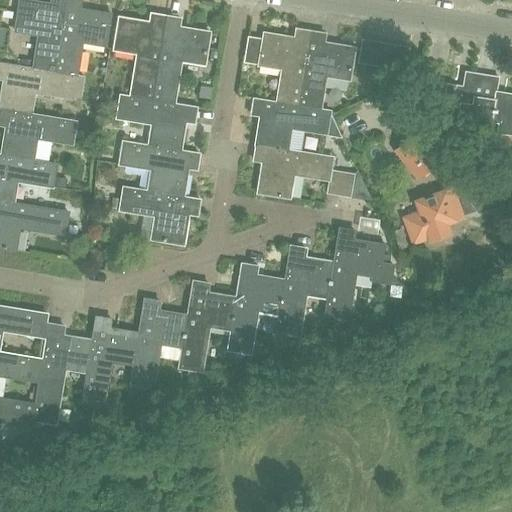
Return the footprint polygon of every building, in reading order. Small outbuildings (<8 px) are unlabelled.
[(34,69),(57,73),(68,0),(52,0),(52,4),(24,0),(21,0),(16,31),(40,35),(34,69)] [(83,0),(81,0),(68,0),(57,73),(78,76),(84,42),(106,46),(112,14),(81,9),(83,0)] [(15,12),(5,10),(4,17),(14,19),(15,12)] [(131,97),(153,101),(167,16),(152,14),(151,23),(120,18),(115,50),(139,53),(131,97)] [(153,101),(175,104),(182,60),(205,64),(211,32),(180,27),(181,19),(167,16),(153,101)] [(0,49),(7,51),(11,29),(0,27),(0,49)] [(249,37),(245,63),(283,69),(278,102),(300,106),(312,31),(298,29),(297,38),(265,33),(264,39),(249,37)] [(312,31),(300,106),(322,110),(327,76),(351,79),(356,47),(325,43),(326,33),(312,31)] [(375,42),(363,40),(359,63),(372,65),(375,42)] [(387,44),(375,42),(372,65),(383,67),(387,44)] [(387,44),(383,67),(395,69),(399,45),(387,44)] [(411,47),(399,45),(395,69),(407,71),(411,47)] [(210,57),(217,59),(219,52),(212,50),(210,57)] [(24,59),(23,67),(31,68),(32,60),(24,59)] [(78,76),(57,73),(34,69),(0,63),(0,78),(5,80),(0,110),(32,115),(36,92),(81,100),(85,77),(78,76)] [(431,66),(421,65),(420,76),(430,77),(431,66)] [(383,68),(380,90),(406,77),(407,72),(383,68)] [(511,93),(497,91),(499,77),(466,72),(463,87),(456,86),(456,91),(453,90),(454,85),(438,82),(435,99),(461,103),(459,111),(458,121),(481,125),(481,120),(498,122),(496,132),(502,133),(511,134),(511,93)] [(197,108),(175,104),(153,101),(131,97),(121,95),(117,118),(153,124),(149,146),(181,151),(186,122),(195,123),(197,108)] [(331,111),(322,110),(300,106),(278,102),(255,99),(253,112),(252,115),(262,116),(257,146),(302,152),(305,134),(327,138),(330,115),(331,111)] [(77,122),(32,115),(0,110),(0,111),(0,125),(7,126),(2,155),(35,161),(38,139),(73,145),(77,122)] [(330,115),(327,138),(342,140),(330,115)] [(413,137),(395,150),(417,178),(434,165),(413,137)] [(198,170),(198,167),(200,155),(181,151),(149,146),(124,141),(120,165),(156,171),(152,192),(185,197),(190,169),(198,170)] [(333,157),(302,152),(257,146),(255,161),(264,162),(259,193),(290,198),(294,174),(330,180),(331,170),(333,157)] [(57,164),(35,161),(2,155),(0,154),(0,201),(15,203),(18,181),(53,187),(57,164)] [(343,172),(331,170),(330,180),(327,193),(340,195),(343,172)] [(356,174),(343,172),(340,195),(352,197),(356,174)] [(56,177),(55,185),(67,187),(68,178),(56,177)] [(185,197),(152,192),(124,187),(120,211),(155,216),(152,238),(144,237),(144,238),(185,244),(190,214),(198,215),(201,200),(185,197)] [(446,224),(464,217),(453,188),(418,201),(422,213),(406,218),(415,242),(431,236),(432,239),(449,233),(446,224)] [(121,199),(113,198),(112,207),(119,208),(121,199)] [(0,247),(17,251),(17,249),(21,228),(66,235),(70,212),(15,203),(0,201),(0,247)] [(69,233),(78,234),(80,226),(70,224),(69,233)] [(354,240),(356,231),(341,228),(335,263),(329,294),(326,314),(349,318),(356,273),(379,277),(379,282),(390,284),(393,266),(382,264),(385,245),(354,240)] [(292,245),(286,280),(281,312),(277,331),(300,335),(307,290),(329,294),(335,263),(306,258),(307,248),(292,245)] [(100,268),(104,261),(108,253),(96,248),(89,262),(100,268)] [(259,308),(281,312),(286,280),(257,275),(259,266),(243,263),(237,297),(232,330),(229,349),(251,353),(259,308)] [(195,280),(189,315),(184,347),(181,367),(202,370),(210,326),(232,330),(237,297),(209,293),(210,283),(195,280)] [(140,333),(135,365),(132,384),(153,388),(161,343),(184,347),(189,315),(159,310),(161,300),(146,298),(140,333)] [(0,329),(48,338),(50,323),(47,323),(49,314),(0,305),(0,329)] [(93,341),(88,372),(83,402),(89,403),(103,405),(105,405),(112,361),(135,365),(140,333),(110,328),(112,319),(97,316),(93,341)] [(37,404),(35,419),(56,423),(65,368),(88,372),(93,341),(63,336),(65,325),(50,323),(48,338),(44,359),(40,382),(37,404)] [(0,375),(40,382),(44,359),(0,352),(0,375)] [(37,404),(0,397),(0,421),(33,427),(35,419),(37,404)] [(103,405),(89,403),(87,416),(103,410),(103,405)]
